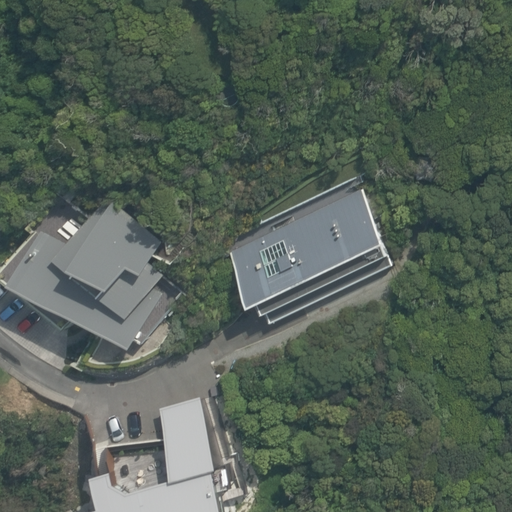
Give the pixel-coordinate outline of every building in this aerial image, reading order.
[(261,227),(228,244),(270,326),(407,256),(361,167),(257,220),(261,227)] [(47,229),(36,231),(4,273),(70,327),(78,315),(139,346),(174,280),(172,276),(161,267),(154,265),(162,248),(149,242),(156,231),(119,206),(125,195),(117,190),(93,217),(75,242),(47,229)] [(0,245),(21,230),(0,200),(0,245)] [(97,330),(79,366),(93,371),(106,374),(117,373),(130,346),(97,330)] [(211,390),(219,385),(210,370),(202,375),(211,390)]
